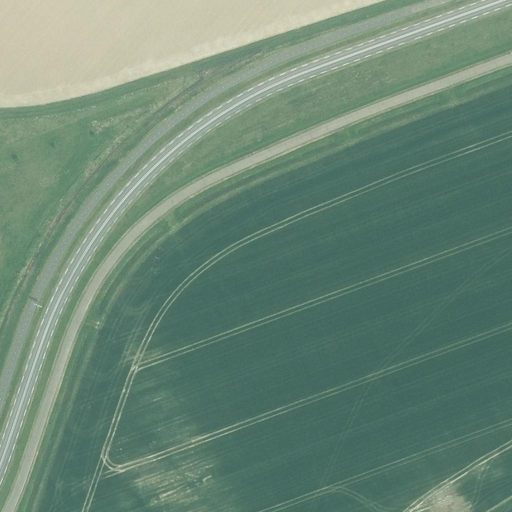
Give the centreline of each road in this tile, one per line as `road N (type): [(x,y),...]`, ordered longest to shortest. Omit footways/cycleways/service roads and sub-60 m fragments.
road 1 (secondary): [(0,466),(72,273),(113,210),(167,153),(220,114),(298,74),(507,0)]
road 2 (unclassified): [(8,511),(86,299),(158,211),(219,173),(511,59)]
